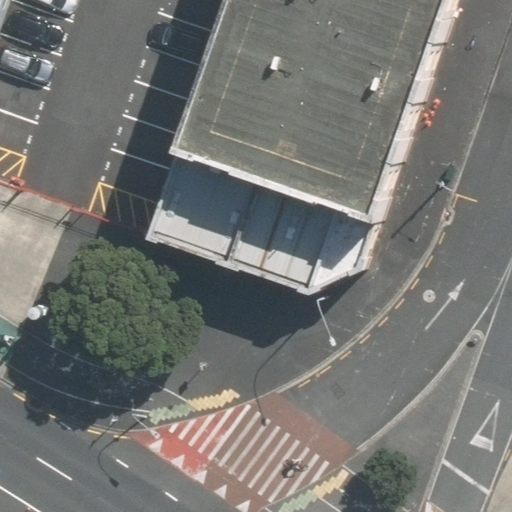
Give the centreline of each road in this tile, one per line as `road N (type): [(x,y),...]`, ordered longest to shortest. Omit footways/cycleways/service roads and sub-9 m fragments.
road 1 (residential): [(105,485),(332,418),(428,331),(511,232)]
road 2 (residential): [(511,328),(474,511)]
road 3 (primary): [(0,422),(105,485)]
